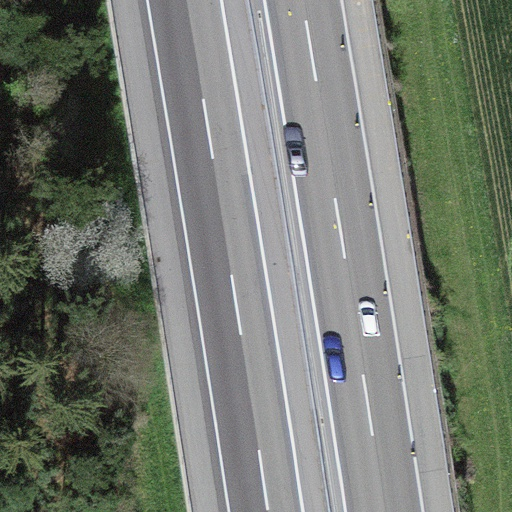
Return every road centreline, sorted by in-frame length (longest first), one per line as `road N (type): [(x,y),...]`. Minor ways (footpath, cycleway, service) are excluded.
road 1 (motorway): [(186,0),(268,511)]
road 2 (motorway): [(383,511),(302,0)]
